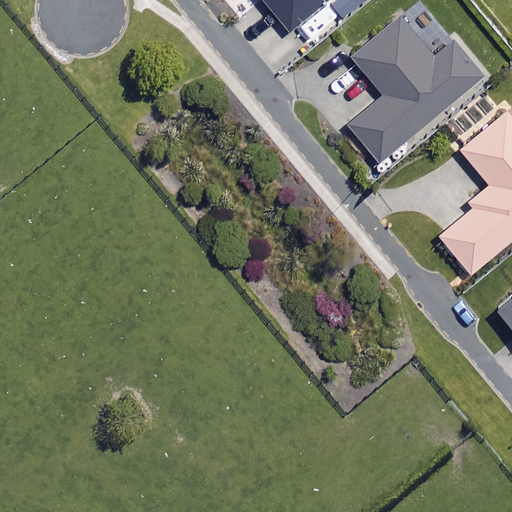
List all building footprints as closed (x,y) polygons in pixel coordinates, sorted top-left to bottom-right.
[(323,0),(266,0),(291,28),(323,0)] [(365,0),(336,0),(332,4),(344,18),(365,0)] [(434,53),(401,12),(352,51),(385,92),(349,121),(379,158),(484,72),(455,36),(434,53)] [(464,196),(471,206),(437,234),(468,272),(511,235),(511,113),(502,101),(457,138),(488,176),(464,196)] [(511,292),(499,304),(511,319),(511,292)]
